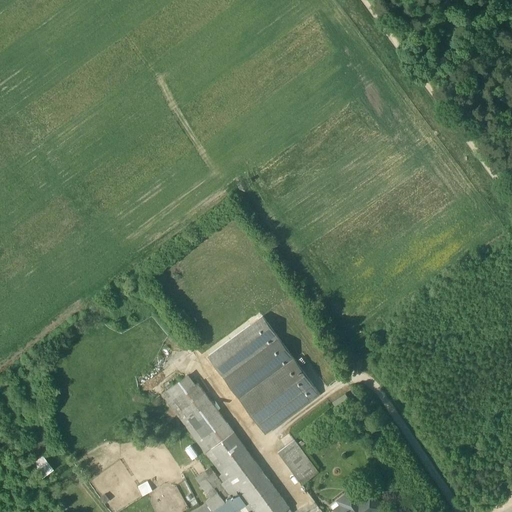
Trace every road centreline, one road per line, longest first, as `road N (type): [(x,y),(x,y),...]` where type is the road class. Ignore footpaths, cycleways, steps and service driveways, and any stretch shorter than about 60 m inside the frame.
road 1 (track): [(455,511),(366,380)]
road 2 (track): [(511,199),(419,71)]
